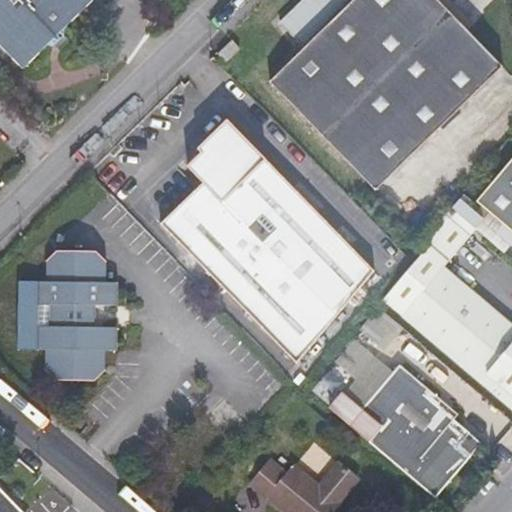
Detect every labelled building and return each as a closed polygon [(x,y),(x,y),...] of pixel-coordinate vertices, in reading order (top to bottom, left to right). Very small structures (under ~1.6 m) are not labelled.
[(94,0),(0,0),(0,43),(24,69),(94,0)] [(439,0),(302,0),(280,22),(305,48),(270,81),(376,190),(504,66),(439,0)] [(241,47),(233,39),(220,53),(227,61),(241,47)] [(232,123),(188,166),(203,182),(161,224),(298,364),(377,273),(232,123)] [(511,159),(477,201),(511,230),(511,159)] [(381,297),(403,316),(511,408),(511,323),(445,267),(471,235),(449,217),(381,297)] [(118,283),(107,283),(107,262),(97,251),(57,251),(47,261),(48,282),(40,282),(40,303),(52,303),(51,327),(39,327),(39,348),(47,348),(47,369),(56,379),(95,380),(106,370),(106,349),(117,349),(117,328),(94,328),(95,304),(118,304),(118,283)] [(341,390),(327,406),(437,498),(473,456),(460,445),(471,433),(455,419),(460,414),(400,364),(363,408),(341,390)] [(296,511),(318,488),(292,467),(286,474),(269,459),(249,485),(266,499),(268,496),(287,511),(296,511)] [(357,479),(339,464),(318,488),(296,511),(334,511),(342,502),(340,500),(357,479)] [(25,469),(11,486),(32,503),(46,486),(25,469)] [(24,511),(0,486),(0,511),(24,511)] [(394,511),(428,511),(403,490),(389,507),(394,511)]
